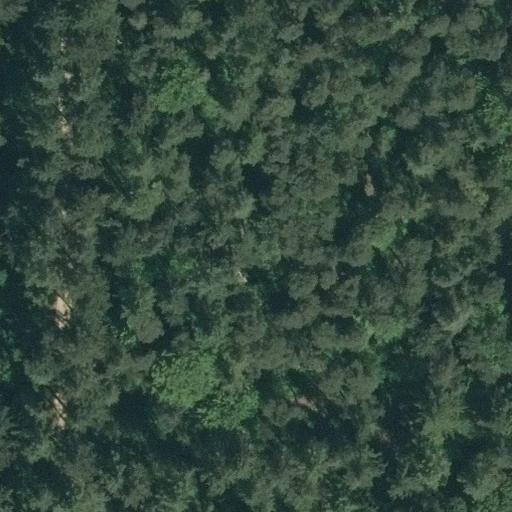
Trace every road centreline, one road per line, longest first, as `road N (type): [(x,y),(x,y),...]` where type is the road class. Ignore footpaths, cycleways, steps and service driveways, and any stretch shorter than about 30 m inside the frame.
road 1 (track): [(75,0),(64,511)]
road 2 (track): [(511,408),(67,396)]
